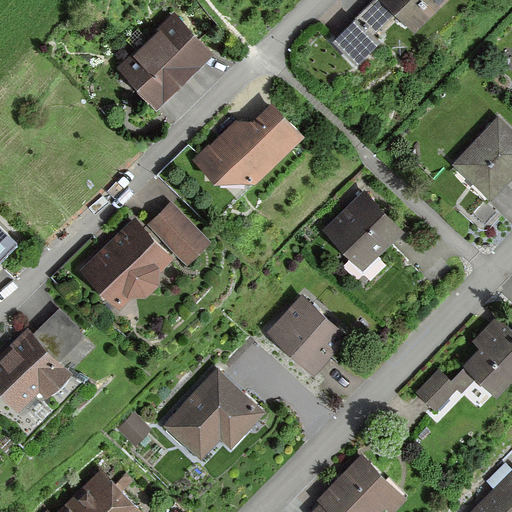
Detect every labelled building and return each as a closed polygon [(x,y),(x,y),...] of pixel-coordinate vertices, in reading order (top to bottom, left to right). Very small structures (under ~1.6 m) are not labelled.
[(439,0),(386,0),(413,26),(439,0)] [(173,19),(123,68),(154,100),(204,51),(173,19)] [(333,41),(354,62),(376,40),(355,19),(333,41)] [(236,125),(211,150),(217,156),(218,157),(217,176),(243,178),(247,182),(296,134),(273,110),(256,126),(236,125)] [(486,177),(497,187),(511,171),(511,135),(496,120),(458,160),(481,182),(486,177)] [(202,170),(217,156),(211,150),(207,146),(193,160),(202,170)] [(385,240),(397,229),(364,195),(326,231),(351,256),(363,244),(372,253),(385,240)] [(204,242),(169,206),(150,223),(185,260),(204,242)] [(154,267),(165,256),(133,223),(85,270),(117,303),(128,292),(142,292),(154,281),(154,267)] [(0,255),(12,244),(0,232),(0,255)] [(271,332),(314,372),(329,356),(325,352),(341,334),(302,298),(271,332)] [(464,365),(493,393),(511,373),(511,333),(503,325),(496,332),(489,325),(473,341),(481,348),(464,365)] [(44,393),(65,372),(26,333),(0,358),(0,389),(16,406),(37,385),(44,393)] [(238,434),(260,411),(216,370),(165,424),(196,453),(225,422),(238,434)] [(417,393),(432,408),(453,386),(438,371),(417,393)] [(370,511),(380,502),(376,498),(389,486),(360,458),(340,478),(335,478),(335,484),(320,499),(326,505),(319,511),(370,511)] [(511,511),(511,472),(472,511),(511,511)] [(134,511),(137,509),(112,483),(106,490),(95,479),(86,488),(82,488),(78,490),(76,494),(76,498),(61,511),(134,511)]
